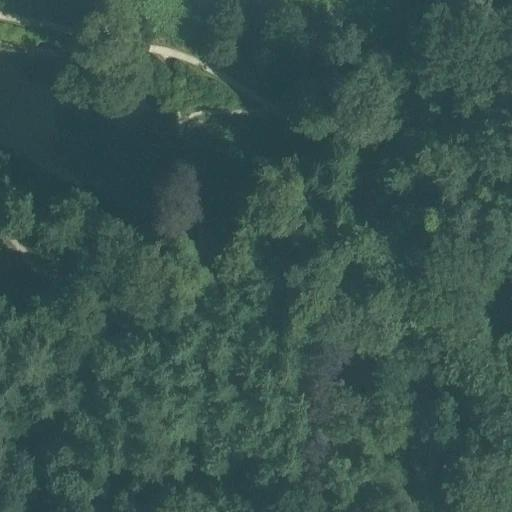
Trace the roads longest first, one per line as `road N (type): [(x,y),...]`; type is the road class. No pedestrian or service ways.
road 1 (track): [(511,144),(312,123),(170,52),(0,16)]
road 2 (track): [(332,511),(345,236),(458,137),(511,61)]
